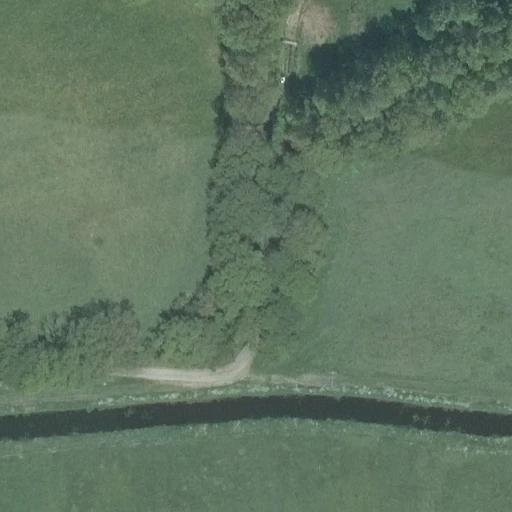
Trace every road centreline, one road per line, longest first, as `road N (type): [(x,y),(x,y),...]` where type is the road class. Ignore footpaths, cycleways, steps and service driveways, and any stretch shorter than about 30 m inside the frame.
road 1 (track): [(241,362),(256,335),(281,167),(313,131),(511,36)]
road 2 (track): [(0,403),(178,378)]
road 3 (track): [(0,371),(99,368),(178,378)]
